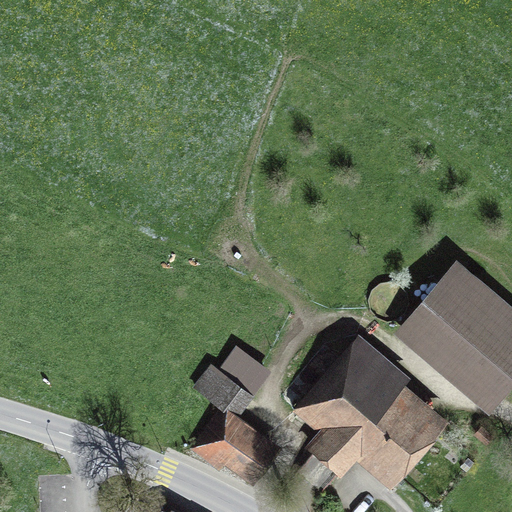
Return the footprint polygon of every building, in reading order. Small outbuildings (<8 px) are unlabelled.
[(261,276),(255,273),(252,279),(257,283),(261,276)] [(495,387),(511,366),(511,321),(458,274),(418,320),(495,387)] [(304,463),(325,483),(336,470),(338,473),(362,445),(390,468),(429,423),(382,383),(395,368),(359,337),(306,397),(338,424),(304,463)] [(207,404),(217,412),(221,408),(231,416),(265,370),(244,354),(228,376),(213,365),(188,398),(202,409),(207,404)] [(221,408),(217,412),(192,446),(219,467),(226,458),(252,477),(270,453),(227,421),(231,416),(221,408)]
